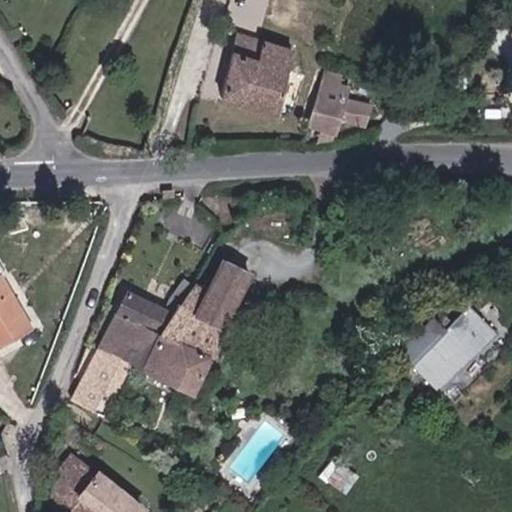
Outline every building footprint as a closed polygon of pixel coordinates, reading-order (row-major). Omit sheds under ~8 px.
[(258,66),(236,56),(224,101),(280,118),(293,57),(264,48),(258,66)] [(327,77),(307,128),(338,138),(343,123),(364,128),(372,108),(350,103),(354,94),(334,89),(336,79),(327,77)] [(190,287),(173,318),(143,373),(189,395),(248,278),(222,262),(205,296),(190,287)] [(0,276),(0,351),(33,332),(0,276)] [(143,373),(173,318),(130,297),(101,352),(124,363),(143,373)] [(434,391),(495,337),(470,309),(445,330),(435,319),(398,351),(434,391)] [(75,402),(96,413),(124,363),(101,352),(75,402)] [(63,480),(46,502),(56,511),(141,511),(64,449),(49,469),(63,480)] [(341,488),(355,472),(334,454),(320,470),(341,488)]
